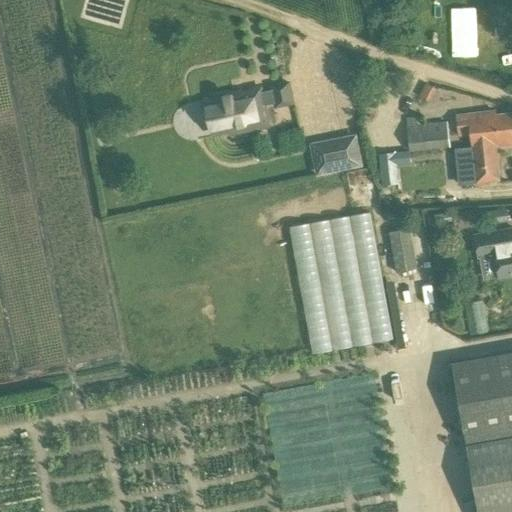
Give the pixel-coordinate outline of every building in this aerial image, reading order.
[(481,55),(479,4),(453,5),(455,56),(481,55)] [(511,37),(489,42),(491,52),(511,47),(511,37)] [(292,103),(288,83),(272,86),(273,90),(262,92),(261,88),(206,99),(213,134),(228,131),(229,135),(254,130),(253,128),(261,126),(262,128),(268,127),(264,104),(275,102),(276,106),(292,103)] [(472,147),(455,149),(459,187),(500,182),(496,149),(511,147),(511,121),(511,113),(495,115),(495,111),(455,116),(457,137),(471,136),(472,145),(472,147)] [(409,151),(450,147),(447,122),(407,126),(409,151)] [(316,175),(362,167),(356,135),(310,144),(316,175)] [(378,155),(379,168),(396,166),(411,165),(409,152),(378,155)] [(488,225),(508,222),(506,209),(486,212),(488,225)] [(295,223),(315,351),(408,336),(401,291),(389,293),(376,210),(295,223)] [(396,273),(417,269),(410,229),(389,233),(396,273)] [(511,229),(475,237),(478,257),(495,254),(499,278),(511,276),(511,229)] [(470,303),(473,331),(483,329),(480,302),(470,303)] [(511,511),(511,352),(453,364),(479,511),(511,511)]
